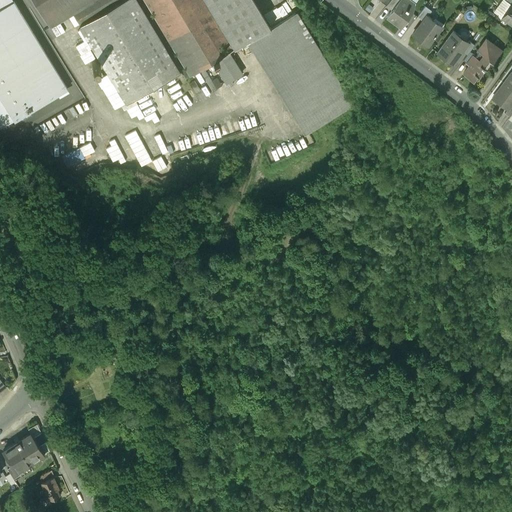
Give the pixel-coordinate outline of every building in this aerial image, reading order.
[(0,0),(0,131),(68,91),(12,0),(0,0)] [(214,62),(230,53),(251,40),(271,27),(254,0),(33,0),(50,27),(72,14),(128,104),(143,95),(147,101),(142,104),(154,124),(197,97),(195,93),(201,90),(192,76),(214,62)] [(386,13),(401,24),(411,10),(414,2),(411,0),(395,0),(393,3),(386,13)] [(416,14),(422,18),(426,12),(427,13),(431,8),(424,3),(416,14)] [(501,18),(511,26),(511,4),(511,5),(501,18)] [(271,27),(251,40),(308,132),(352,106),(294,12),(271,27)] [(422,18),(411,32),(427,44),(442,24),(427,13),(426,12),(422,18)] [(453,29),(436,51),(452,64),(463,49),(469,41),(468,40),(453,29)] [(469,39),(468,40),(469,41),(463,49),(467,53),(470,50),(475,43),(469,39)] [(478,52),(463,72),(472,79),(476,74),(478,75),(483,69),(486,71),(499,54),(496,51),(498,49),(485,39),(476,51),(478,52)] [(470,50),(467,53),(463,59),(468,62),(475,53),(470,50)] [(230,53),(214,62),(228,84),(243,75),(230,53)] [(511,71),(511,72),(492,98),(507,109),(508,110),(511,104),(511,71)] [(15,442),(29,463),(46,452),(32,431),(15,442)] [(29,463),(15,442),(4,449),(13,464),(17,470),(18,471),(19,470),(29,463)] [(17,470),(13,464),(7,467),(14,478),(21,473),(19,470),(18,471),(17,470)] [(54,469),(40,476),(43,481),(56,476),(57,475),(54,469)] [(56,476),(43,481),(52,499),(62,495),(58,485),(60,484),(56,476)]
